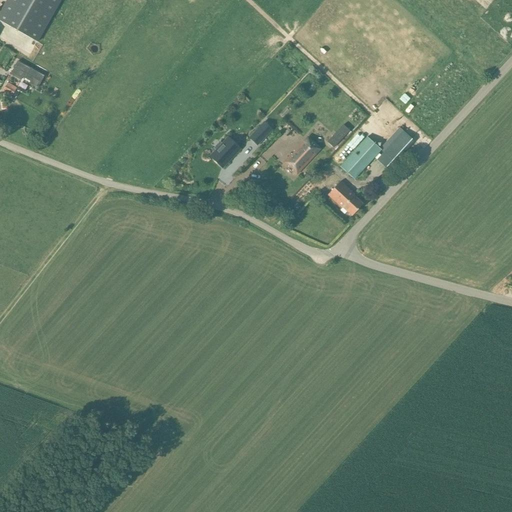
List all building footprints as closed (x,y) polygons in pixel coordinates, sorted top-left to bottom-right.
[(6,0),(0,12),(0,20),(38,42),(61,0),(6,0)] [(30,84),(37,88),(44,76),(18,61),(11,73),(22,79),(23,76),(31,81),(30,84)] [(16,88),(8,84),(4,90),(12,95),(16,88)] [(350,131),(344,125),(327,143),(334,148),(350,131)] [(258,145),(267,135),(260,128),(250,138),(258,145)] [(403,131),(377,160),(388,170),(415,141),(403,131)] [(354,179),(381,150),(367,137),(340,167),(354,179)] [(240,149),(228,138),(222,144),(220,142),(214,148),(216,150),(211,156),(223,167),(240,149)] [(293,170),(297,174),(316,154),(303,142),(294,151),(295,152),(292,155),(292,154),(284,162),(289,166),(289,165),(293,169),(293,170)] [(355,195),(340,182),(328,195),(342,208),(343,208),(352,216),(363,204),(354,195),(355,195)]
